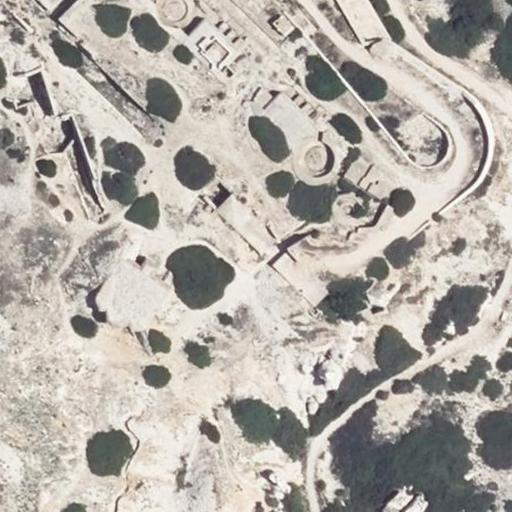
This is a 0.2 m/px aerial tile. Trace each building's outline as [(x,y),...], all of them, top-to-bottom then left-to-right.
[(141,0),(146,4),(155,28),(174,33),(218,76),(242,51),(207,15),(188,34),(181,26),(161,20),(155,2),(153,0),(141,0)] [(299,25),(276,0),(230,0),(279,47),(299,25)] [(336,0),(362,41),(389,25),(373,0),(336,0)] [(317,123),(283,90),(276,96),(257,114),(293,147),(317,123)] [(278,240),(233,193),(218,207),(264,255),(278,240)] [(332,288),(289,247),(273,264),(315,306),(332,288)] [(140,268),(125,257),(96,294),(98,306),(105,305),(107,313),(112,320),(119,323),(129,321),(134,329),(143,326),(171,288),(152,276),(158,266),(146,260),(140,268)]
